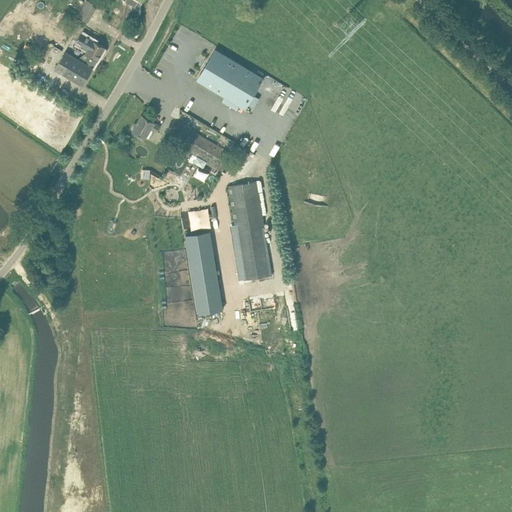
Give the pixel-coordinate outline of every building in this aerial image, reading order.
[(87,0),(86,0),(84,4),(93,10),(96,5),(87,0)] [(65,51),(54,68),(83,85),(93,68),(92,68),(97,61),(101,55),(102,56),(104,55),(106,51),(106,49),(105,49),(105,47),(81,32),(76,40),(73,38),(73,36),(70,42),(81,49),(83,45),(89,48),(85,55),(88,57),(84,62),(65,51)] [(215,49),(197,79),(245,108),(248,103),(254,107),(259,98),(253,95),(263,78),(215,49)] [(286,116),(297,99),(286,92),(279,104),(285,108),(282,113),(286,116)] [(151,128),(157,132),(160,126),(142,115),(137,123),(136,123),(134,123),(132,127),(132,129),(133,129),(133,130),(145,138),(151,128)] [(222,171),(232,154),(177,121),(173,128),(171,127),(169,130),(171,131),(167,138),(222,171)] [(272,275),(257,181),(229,185),(244,279),(272,275)] [(210,231),(185,235),(199,315),(223,311),(210,231)] [(75,263),(72,283),(101,288),(105,268),(75,263)] [(250,308),(273,307),(272,296),(250,297),(250,308)] [(0,442),(15,444),(16,430),(14,430),(20,369),(18,368),(19,361),(0,359),(0,442)]
